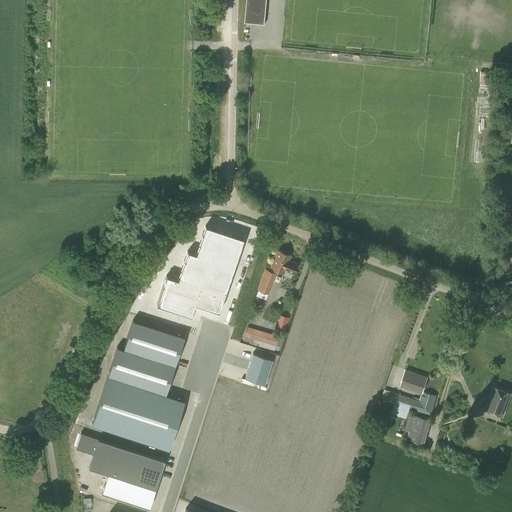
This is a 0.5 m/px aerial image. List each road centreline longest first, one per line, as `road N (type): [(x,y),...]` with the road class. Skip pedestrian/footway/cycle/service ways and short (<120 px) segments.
road 1 (unclassified): [(0,428),(34,423),(107,289),(160,221),(189,208),(231,207)]
road 2 (unclassified): [(511,315),(231,207)]
road 3 (residential): [(166,511),(252,240)]
road 4 (unclassified): [(235,0),(231,207)]
